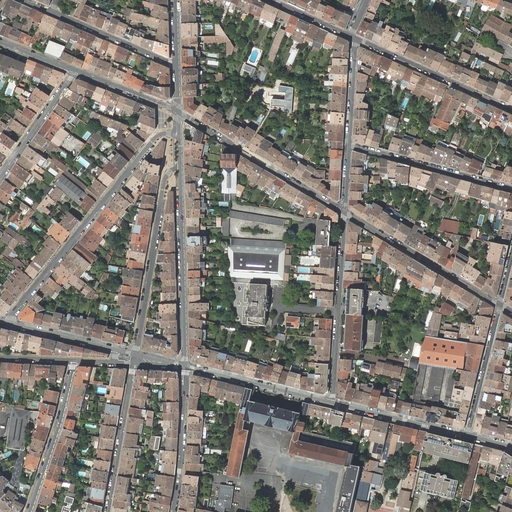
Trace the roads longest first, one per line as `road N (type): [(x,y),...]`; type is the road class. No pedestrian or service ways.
road 1 (residential): [(174,132),(150,141),(6,322)]
road 2 (tertiary): [(185,366),(180,165)]
road 3 (residential): [(135,354),(163,182),(180,165)]
road 4 (tertiary): [(178,111),(344,213)]
road 5 (residential): [(344,213),(330,402)]
road 6 (tertiary): [(344,213),(500,305)]
road 7 (residential): [(511,109),(352,36)]
road 8 (residential): [(511,189),(349,146)]
road 9 (residential): [(29,511),(73,360)]
road 10 (residential): [(134,363),(107,511)]
road 11 (residential): [(330,402),(185,366)]
road 12 (tertiary): [(173,511),(185,366)]
road 13 (residential): [(467,435),(330,402)]
road 14 (residential): [(467,435),(500,305)]
road 15 (residential): [(177,63),(53,12)]
road 16 (residential): [(135,354),(6,322)]
road 17 (residential): [(0,177),(73,70)]
